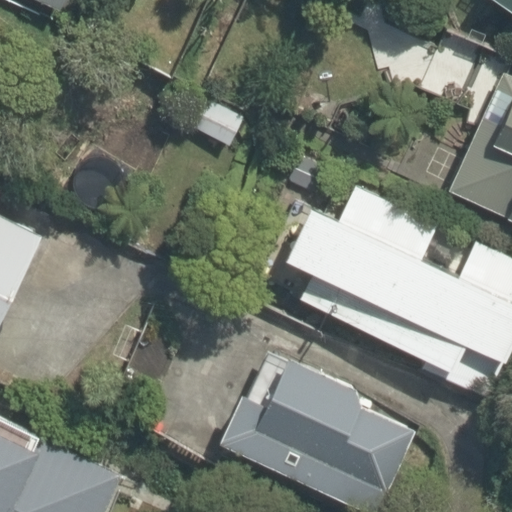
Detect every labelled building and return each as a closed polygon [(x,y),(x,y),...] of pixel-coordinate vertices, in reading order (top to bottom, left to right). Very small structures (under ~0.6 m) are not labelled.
[(121,0),(161,0),(166,2),(166,0),(38,0),(75,19),(85,0),(98,0),(116,9),(121,0)] [(476,131),(506,67),(402,20),(373,84),(476,131)] [(511,213),(511,97),(462,185),(511,213)] [(0,195),(0,364),(14,371),(78,232),(0,195)] [(511,378),(511,251),(444,217),(392,319),(511,380),(511,378)] [(386,511),(431,404),(277,340),(230,453),(372,511),(386,511)] [(129,511),(146,479),(15,413),(0,442),(0,511),(129,511)]
